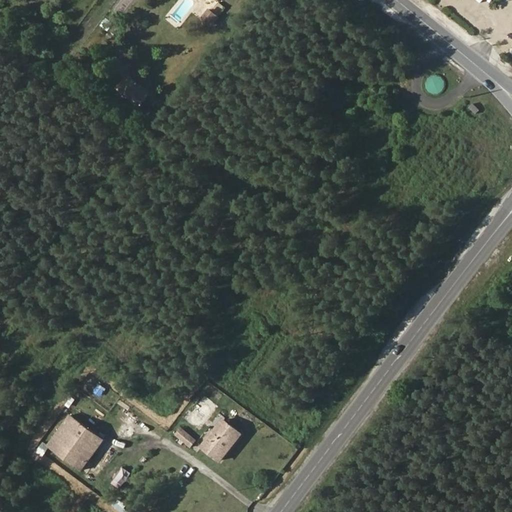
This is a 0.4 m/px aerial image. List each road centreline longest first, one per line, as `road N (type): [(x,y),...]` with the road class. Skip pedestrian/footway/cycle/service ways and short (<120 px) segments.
road 1 (primary): [(509,214),(282,511)]
road 2 (secondary): [(397,0),(503,87)]
